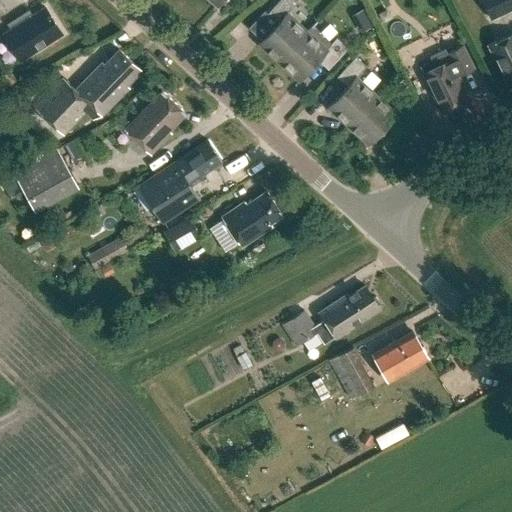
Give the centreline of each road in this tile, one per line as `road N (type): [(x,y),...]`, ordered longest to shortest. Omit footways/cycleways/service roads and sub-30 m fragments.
road 1 (tertiary): [(121,0),(378,232)]
road 2 (tertiary): [(511,353),(378,232)]
road 3 (tertiary): [(378,232),(417,190),(511,145)]
